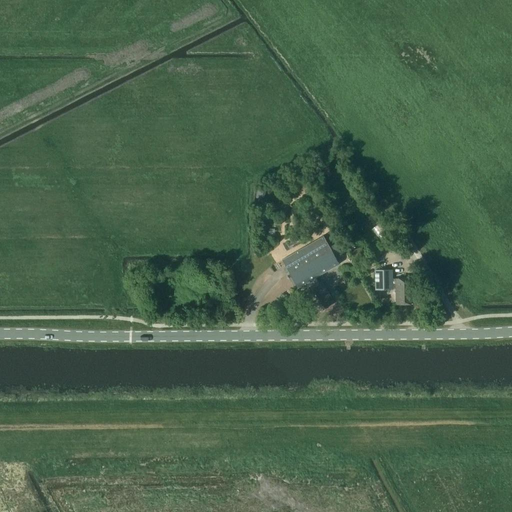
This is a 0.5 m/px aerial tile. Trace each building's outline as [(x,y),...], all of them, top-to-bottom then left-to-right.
[(259,188),(256,198),(264,199),(266,189),(259,188)] [(388,222),(376,226),(382,240),(393,235),(388,222)] [(308,289),(304,291),(316,311),(319,308),(321,311),(329,307),(328,304),(333,301),(321,281),(319,283),(316,278),(340,264),(324,236),(282,260),(298,288),(305,284),(308,289)] [(360,246),(351,252),(358,266),(368,260),(360,246)] [(414,301),(414,278),(393,279),(393,270),(376,270),(376,289),(396,289),(396,305),(411,304),(411,301),(414,301)]
